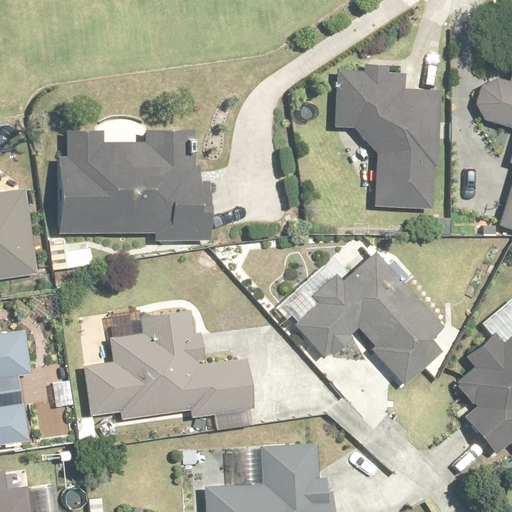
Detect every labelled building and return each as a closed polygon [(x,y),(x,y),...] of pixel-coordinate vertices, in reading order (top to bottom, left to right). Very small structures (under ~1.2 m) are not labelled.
[(441,141),(485,155),(464,239),(511,250),(511,80),(490,72),(478,103),(456,95),(441,141)] [(405,229),(407,139),(409,103),(307,96),(302,151),(331,153),(330,228),(405,229)] [(32,151),(31,174),(23,174),(23,253),(179,253),(179,174),(162,174),(162,151),(116,150),(116,164),(71,162),(71,152),(32,151)] [(385,306),(384,307),(352,265),(258,336),(300,390),(329,368),(357,405),(423,356),(385,306)] [(511,344),(509,347),(483,317),(444,350),(467,376),(426,405),(444,430),(433,439),(463,473),(496,445),(485,432),(511,412),(511,344)] [(215,371),(174,375),(171,332),(110,338),(112,356),(81,357),(82,382),(52,385),(57,442),(220,428),(215,371)] [(300,511),(300,505),(292,505),(291,467),(234,468),(234,506),(170,506),(169,511),(300,511)]
